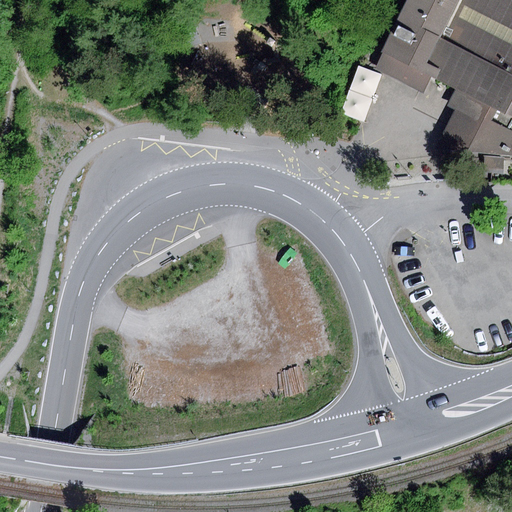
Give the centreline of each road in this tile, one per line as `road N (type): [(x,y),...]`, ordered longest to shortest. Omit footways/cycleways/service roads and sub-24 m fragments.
road 1 (unclassified): [(40,511),(74,310),(111,233),(170,194),(228,184),(298,202),(346,245)]
road 2 (tertiary): [(0,456),(190,472),(297,458),(413,430)]
road 3 (unclassified): [(346,245),(413,430)]
road 4 (unclassified): [(346,245),(410,200),(511,199)]
